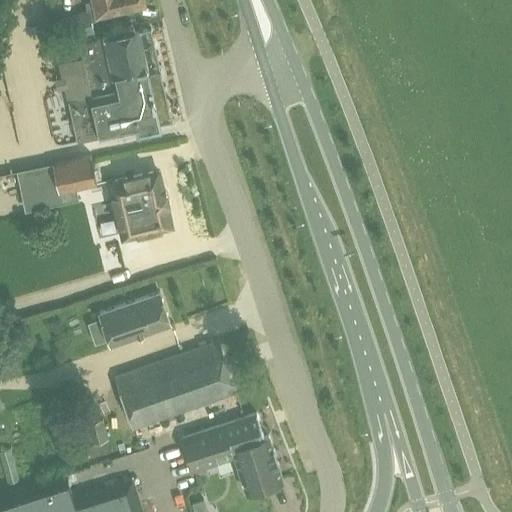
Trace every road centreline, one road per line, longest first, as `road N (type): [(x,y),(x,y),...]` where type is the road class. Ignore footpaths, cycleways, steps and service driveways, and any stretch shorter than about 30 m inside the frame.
road 1 (primary): [(451,511),(288,50)]
road 2 (unclassified): [(188,82),(320,428),(339,487),(337,511)]
road 3 (primary): [(258,60),(380,395)]
road 4 (primary): [(380,395),(419,511)]
